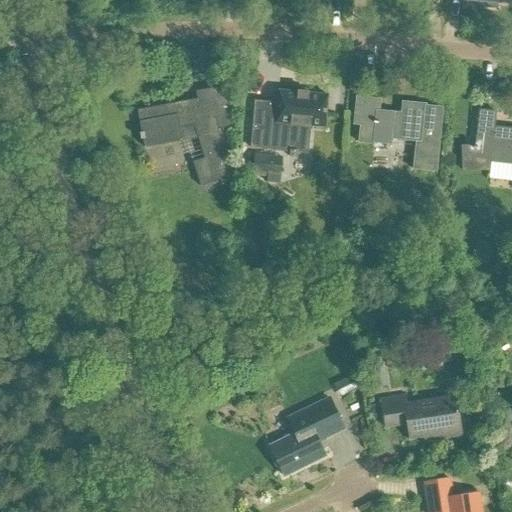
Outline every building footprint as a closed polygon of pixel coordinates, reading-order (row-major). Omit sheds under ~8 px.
[(222,129),(235,125),(228,87),(221,88),(195,94),(197,101),(137,112),(145,147),(198,137),(202,160),(200,161),(193,163),(200,187),(232,177),(217,130),(222,129)] [(276,90),(275,104),(275,105),(254,103),(253,103),(249,149),(290,153),(289,158),(298,158),(298,153),(308,154),(308,145),(310,127),(325,128),(328,95),(321,94),(312,93),(296,92),(286,91),(278,90),(276,90)] [(416,142),(413,171),(439,174),(441,152),(443,130),(445,109),(426,107),(426,106),(403,103),(402,109),(402,114),(392,113),(378,111),(379,100),(366,99),(356,98),(353,126),(361,127),(359,144),(376,146),(376,143),(391,145),(392,139),(416,142)] [(473,147),(462,147),(463,172),(489,171),(490,163),(491,160),(511,161),(511,130),(494,128),(496,113),(480,112),(476,147),(473,147)] [(256,157),(255,172),(280,174),(282,158),(256,157)] [(266,226),(265,228),(271,229),(279,230),(280,220),(267,218),(266,226)] [(370,370),(373,388),(388,386),(385,367),(370,370)] [(353,375),(335,385),(341,396),(359,387),(353,375)] [(405,406),(403,397),(381,401),(385,428),(407,425),(409,440),(460,432),(454,398),(405,406)] [(295,435),(269,448),(277,465),(283,477),(307,465),(324,457),(317,442),(343,430),(332,408),(328,399),(287,419),(295,435)] [(480,511),(478,495),(452,499),(449,480),(424,484),(427,511),(480,511)]
